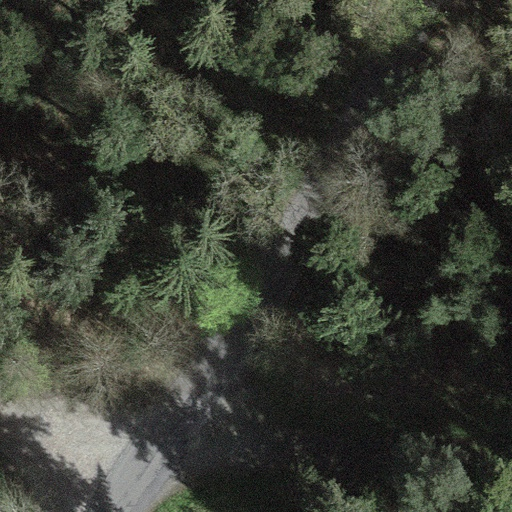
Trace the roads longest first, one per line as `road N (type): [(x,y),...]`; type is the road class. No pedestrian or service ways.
road 1 (tertiary): [(122,511),(339,159),(415,0)]
road 2 (track): [(157,462),(511,435)]
road 3 (track): [(157,462),(0,422)]
